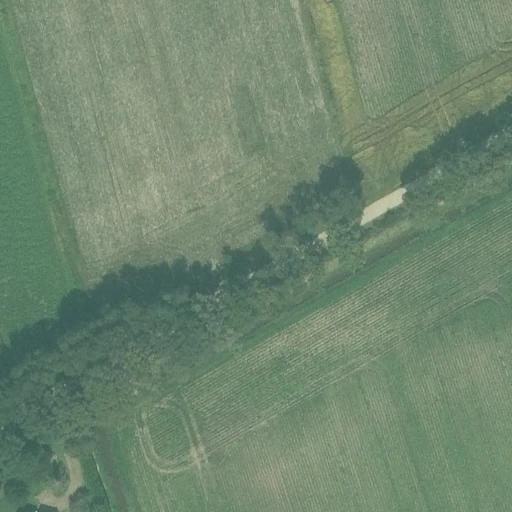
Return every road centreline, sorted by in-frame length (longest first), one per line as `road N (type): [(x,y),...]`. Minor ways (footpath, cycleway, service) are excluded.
road 1 (unclassified): [(0,424),(511,133)]
road 2 (track): [(116,358),(136,399),(160,511)]
